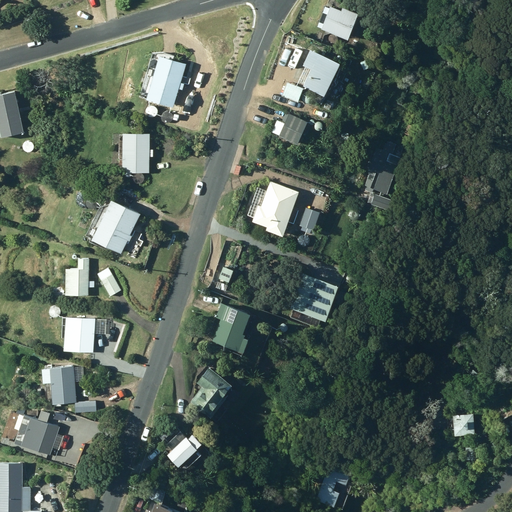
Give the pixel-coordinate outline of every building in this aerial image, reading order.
[(322,30),(349,42),(360,16),(343,9),(342,12),(331,8),(322,30)] [(296,43),(286,40),(279,60),(289,63),(296,43)] [(335,63),(311,51),(303,67),(311,71),(304,87),(319,94),(320,92),(322,94),(323,91),(326,93),(329,87),(327,85),(331,75),(334,77),(339,67),(334,64),(335,63)] [(160,58),(147,100),(174,108),(180,90),(183,91),(184,85),(181,84),(186,66),(160,58)] [(282,97),(298,103),(302,93),(286,87),(282,97)] [(24,133),(16,93),(0,95),(0,137),(0,138),(24,133)] [(314,102),(319,105),(322,100),(317,97),(314,102)] [(289,114),(279,137),(298,145),(308,123),(289,114)] [(123,134),(123,173),(149,174),(149,158),(153,158),(153,151),(150,151),(150,134),(123,134)] [(388,195),(400,159),(393,156),(396,146),(386,142),(383,150),(373,147),(365,171),(370,173),(365,186),(367,186),(366,191),(372,193),(373,190),(388,195)] [(283,238),(299,192),(270,182),(267,191),(261,189),(251,218),(254,219),(253,223),(268,228),(266,232),(283,238)] [(398,203),(375,194),(371,205),(394,213),(398,203)] [(102,223),(92,241),(120,255),(127,242),(129,243),(133,236),(130,235),(140,216),(112,202),(104,218),(96,215),(94,219),(102,223)] [(314,231),(320,213),(306,209),(300,226),(314,231)] [(230,276),(240,251),(229,247),(220,273),(230,276)] [(88,296),(89,259),(79,259),(79,270),(66,270),(66,296),(88,296)] [(122,291),(108,268),(97,274),(111,297),(122,291)] [(336,283),(303,274),(295,306),(328,315),(336,283)] [(212,342),(244,354),(249,341),(245,339),(246,337),(243,335),(251,316),(222,304),(216,318),(221,320),(212,342)] [(66,318),(65,352),(94,353),(95,320),(66,318)] [(50,370),(53,406),(75,404),(76,414),(96,412),(96,401),(77,403),(74,368),(50,370)] [(190,404),(211,420),(235,388),(209,368),(197,384),(202,388),(190,404)] [(57,438),(64,417),(56,415),(52,425),(25,416),(16,444),(51,456),(53,448),(59,450),(62,439),(57,438)] [(456,438),(476,435),(473,415),(453,417),(456,438)] [(179,469),(203,446),(193,436),(188,441),(186,439),(184,441),(178,435),(166,447),(172,453),(168,457),(179,469)] [(478,449),(466,449),(465,461),(477,461),(478,449)] [(351,479),(357,461),(332,453),(318,495),(339,502),(344,487),(337,485),(340,476),(351,479)] [(23,488),(23,464),(0,463),(0,511),(30,511),(30,488),(23,488)] [(35,500),(38,501),(41,500),(43,497),(42,494),(38,492),(35,493),(34,496),(35,500)]
